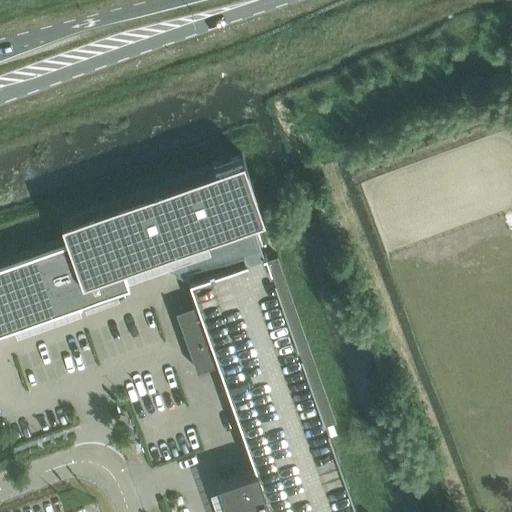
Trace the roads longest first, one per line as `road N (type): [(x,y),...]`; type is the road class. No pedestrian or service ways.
road 1 (primary): [(0,93),(284,0)]
road 2 (primary): [(175,0),(0,50)]
road 3 (unclassified): [(0,489),(84,461),(115,482),(125,511)]
